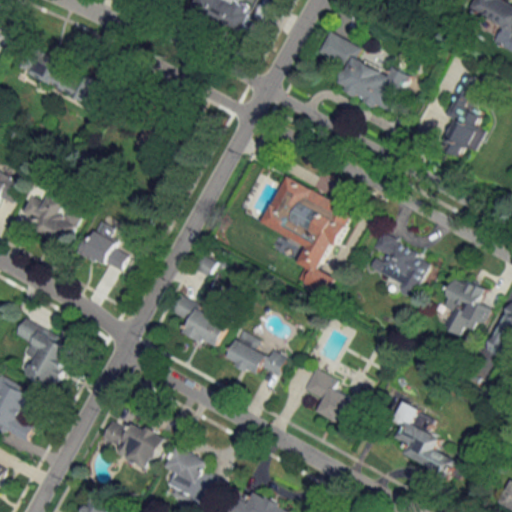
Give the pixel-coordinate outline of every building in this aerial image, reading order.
[(245,30),(255,6),(241,0),(198,0),(195,9),(245,30)] [(496,44),(511,50),(511,0),(478,0),(474,12),(504,23),(496,44)] [(0,54),(11,32),(0,26),(0,54)] [(322,53),(349,65),(342,82),(351,85),(348,92),(398,113),(415,74),(396,66),(394,72),(360,58),(366,46),(331,31),(322,53)] [(19,69),(91,101),(101,79),(29,47),(19,69)] [(471,107),(483,80),(468,73),(449,114),(458,118),(444,147),(463,156),(467,147),(481,153),(491,131),(479,125),(485,113),(471,107)] [(0,199),(2,197),(11,202),(20,186),(0,174),(0,199)] [(359,208),(288,177),(267,224),(311,244),(302,264),(307,266),(301,280),(333,295),(341,277),(325,270),(337,243),(342,245),(359,208)] [(32,195),(25,212),(42,220),(38,231),(69,245),(82,217),(65,209),(68,201),(51,194),(47,202),(32,195)] [(119,248),(123,241),(95,228),(83,253),(123,272),(131,254),(119,248)] [(435,257),(383,233),(376,249),(382,252),(374,269),(420,290),(435,257)] [(447,306),(458,310),(451,328),(468,335),(471,327),(484,332),(494,306),(484,302),(490,287),(459,275),(447,306)] [(220,348),(233,321),(180,296),(173,312),(192,321),(186,332),(220,348)] [(511,301),(491,350),(507,357),(511,345),(511,301)] [(27,318),(19,334),(36,343),(30,355),(37,358),(29,374),(59,389),(81,345),(27,318)] [(229,360),(261,376),(265,367),(281,376),(291,356),(275,349),(272,355),(258,348),(263,338),(245,329),(229,360)] [(307,390),(326,398),(320,412),(351,425),(362,399),(338,389),(342,379),(317,368),(307,390)] [(0,428),(30,442),(39,423),(31,419),(43,393),(6,377),(0,389),(0,428)] [(416,424),(423,408),(408,400),(398,419),(407,424),(400,437),(413,443),(408,455),(452,475),(460,458),(441,449),(446,437),(416,424)] [(154,465),(170,436),(147,424),(142,433),(115,419),(104,440),(154,465)] [(212,461),(180,445),(170,467),(178,471),(173,481),(186,487),(190,480),(200,485),(197,491),(214,500),(224,478),(208,470),(212,461)] [(0,486),(2,488),(12,466),(0,460),(0,486)] [(511,485),(503,503),(511,507),(511,485)] [(294,511),(296,510),(258,490),(253,501),(239,494),(229,511),(294,511)] [(82,511),(111,511),(113,509),(90,497),(82,511)]
